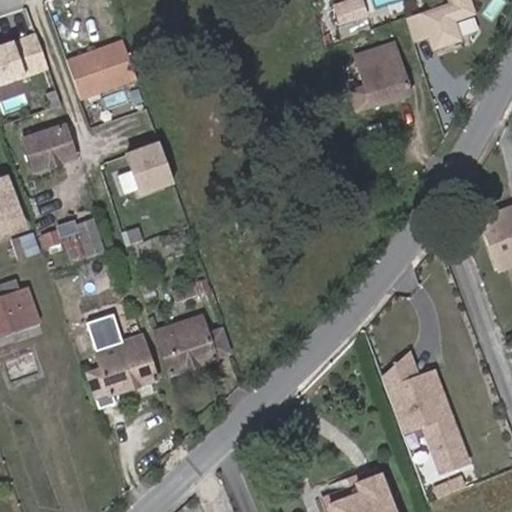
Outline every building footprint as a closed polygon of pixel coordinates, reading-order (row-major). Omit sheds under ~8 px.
[(445,0),(447,4),(421,13),(428,37),(432,49),(460,40),(453,21),(474,14),(469,0),(445,0)] [(363,2),(334,11),(338,24),(367,16),(363,2)] [(413,42),(428,37),(421,13),(405,18),(413,42)] [(0,84),(51,67),(39,34),(0,47),(0,84)] [(139,78),(125,37),(68,56),(83,98),(139,78)] [(348,85),(357,113),(372,107),(372,109),(409,97),(409,95),(393,45),(369,52),(374,68),(360,72),(365,87),(356,90),(354,83),(348,85)] [(369,52),(355,57),(360,72),(374,68),(369,52)] [(30,131),(22,134),(34,172),(75,159),(64,126),(32,136),(30,131)] [(175,181),(162,142),(129,153),(142,193),(175,181)] [(0,237),(23,229),(5,179),(0,180),(0,237)] [(511,256),(511,208),(479,220),(495,263),(511,256)] [(75,222),(83,254),(105,249),(97,216),(75,222)] [(9,240),(15,260),(38,254),(32,234),(9,240)] [(0,284),(0,298),(19,292),(15,279),(0,284)] [(0,298),(0,335),(37,322),(25,290),(19,292),(0,298)] [(197,327),(169,336),(166,328),(155,331),(169,375),(230,355),(221,328),(206,333),(201,317),(194,319),(197,327)] [(169,336),(197,327),(194,319),(166,328),(169,336)] [(85,372),(94,400),(155,380),(141,336),(95,351),(100,367),(85,372)] [(468,467),(437,387),(420,393),(416,382),(406,356),(382,382),(403,437),(424,429),(442,477),(468,467)] [(437,387),(433,376),(416,382),(420,393),(437,387)] [(393,511),(380,475),(355,484),(359,494),(328,505),(330,511),(393,511)]
